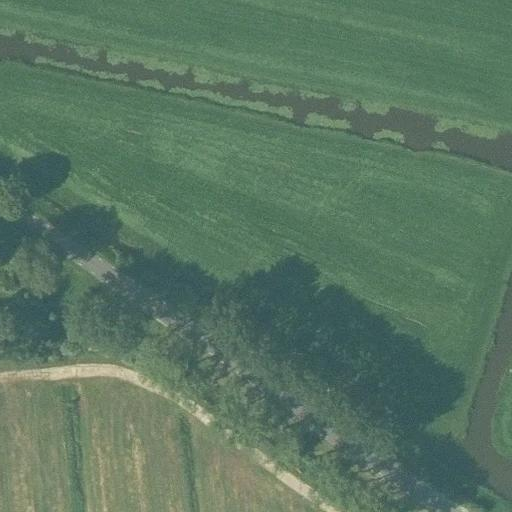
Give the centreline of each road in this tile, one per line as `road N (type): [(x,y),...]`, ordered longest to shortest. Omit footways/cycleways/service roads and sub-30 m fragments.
road 1 (unclassified): [(449,511),(0,208)]
road 2 (track): [(340,511),(166,392),(112,371),(0,380)]
